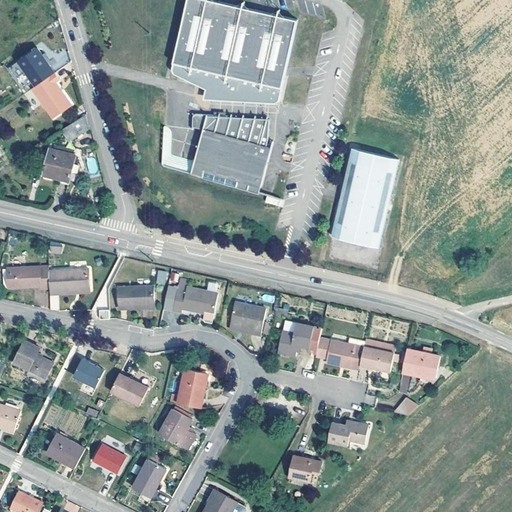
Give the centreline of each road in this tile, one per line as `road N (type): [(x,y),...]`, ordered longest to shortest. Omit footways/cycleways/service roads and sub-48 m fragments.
road 1 (tertiary): [(511,344),(410,304),(117,238)]
road 2 (residential): [(0,308),(151,343),(204,338),(223,344),(248,374)]
road 3 (residential): [(117,238),(121,208),(63,0)]
road 4 (residential): [(248,374),(174,511)]
road 5 (residential): [(0,455),(113,511)]
